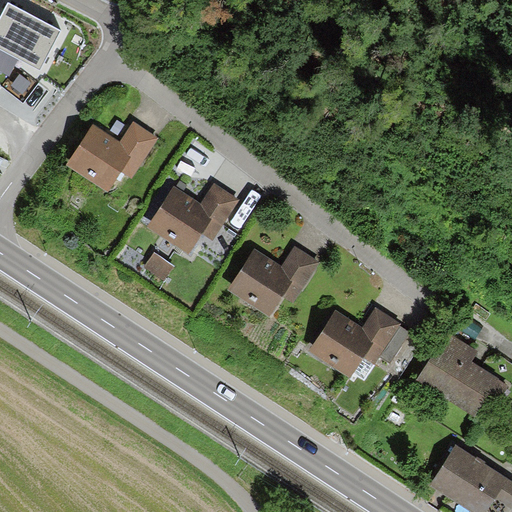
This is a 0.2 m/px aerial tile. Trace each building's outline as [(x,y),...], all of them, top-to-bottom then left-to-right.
[(43,20),(8,3),(0,18),(0,48),(41,69),(61,29),(43,20)] [(95,128),(67,169),(110,196),(124,175),(132,181),(160,139),(134,124),(119,143),(110,138),(95,128)] [(177,188),(154,223),(195,249),(215,218),(226,225),(241,203),(218,188),(205,207),(177,188)] [(253,252),(230,287),(271,313),(291,282),(302,289),(317,267),(294,252),(281,271),(253,252)] [(147,265),(165,279),(173,268),(155,255),(147,265)] [(333,313),(310,347),(350,374),(371,343),(382,350),(397,327),(374,312),(361,331),(333,313)] [(474,357),(451,342),(422,386),(478,422),(500,389),(477,374),(474,379),(464,373),(474,357)] [(511,505),(511,490),(455,451),(431,486),(468,511),(484,511),(493,499),(509,510),(511,505)]
